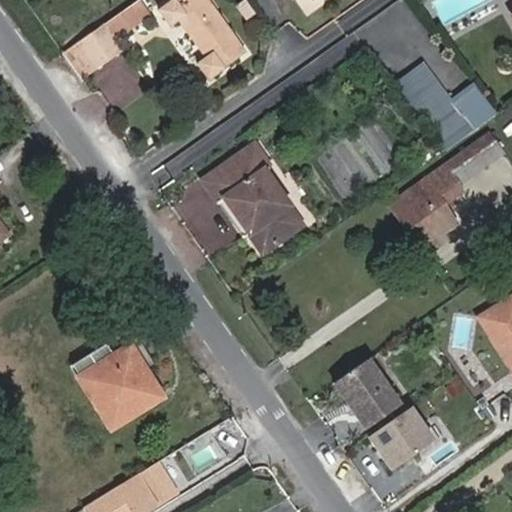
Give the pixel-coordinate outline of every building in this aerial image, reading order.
[(138,0),(106,22),(118,39),(154,14),(143,0),(138,0)] [(178,20),(205,57),(195,65),(206,80),(244,53),(207,0),(172,0),(158,11),(168,26),(178,20)] [(119,50),(100,26),(76,43),(93,67),(119,50)] [(424,61),(397,83),(450,149),(477,127),(424,61)] [(437,198),(457,184),(501,153),(488,133),(389,204),(420,248),(440,233),(454,224),(442,205),(437,198)] [(203,180),(216,200),(224,195),(250,233),(263,253),(303,225),(263,168),(270,164),(255,144),(203,180)] [(461,191),(457,184),(437,198),(442,205),(461,191)] [(235,243),(226,221),(208,228),(195,194),(181,199),(202,255),(235,243)] [(224,195),(216,200),(242,238),(250,233),(224,195)] [(446,241),(440,233),(420,248),(425,256),(446,241)] [(511,298),(481,319),(511,366),(511,298)] [(70,366),(110,431),(161,398),(143,370),(154,363),(132,328),(70,366)] [(333,383),(364,427),(397,404),(366,360),(333,383)] [(409,409),(368,438),(391,471),(432,442),(409,409)] [(230,453),(250,436),(232,415),(212,432),(230,453)] [(146,511),(178,493),(159,463),(86,508),(88,511),(146,511)]
